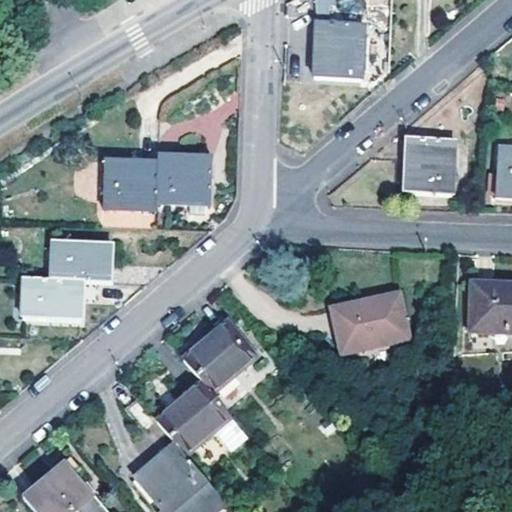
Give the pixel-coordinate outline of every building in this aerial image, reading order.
[(363,28),(317,27),(314,80),(360,83),(363,28)] [(453,143),(409,140),(405,193),(450,197),(453,143)] [(511,152),(498,151),(495,198),(511,198),(511,152)] [(157,166),(157,204),(208,206),(210,159),(158,157),(157,166)] [(104,210),(156,212),(157,204),(157,166),(106,165),(104,210)] [(80,284),(108,285),(110,245),(54,242),(50,282),(80,284)] [(78,323),(80,284),(50,282),(24,282),(23,320),(78,323)] [(472,333),(511,334),(511,289),(474,288),(472,333)] [(404,343),(396,301),(367,307),(368,310),(333,319),(342,357),(404,343)] [(229,329),(185,367),(204,389),(213,400),(257,363),(229,329)] [(213,400),(204,389),(158,426),(176,449),(181,454),(186,460),(216,435),(234,456),(249,443),(213,400)] [(143,432),(154,421),(136,400),(125,411),(143,432)] [(176,449),(154,468),(158,473),(181,454),(176,449)] [(220,511),(225,508),(186,460),(181,454),(158,473),(154,468),(135,482),(160,511),(220,511)] [(33,511),(102,511),(67,471),(27,505),(33,511)]
